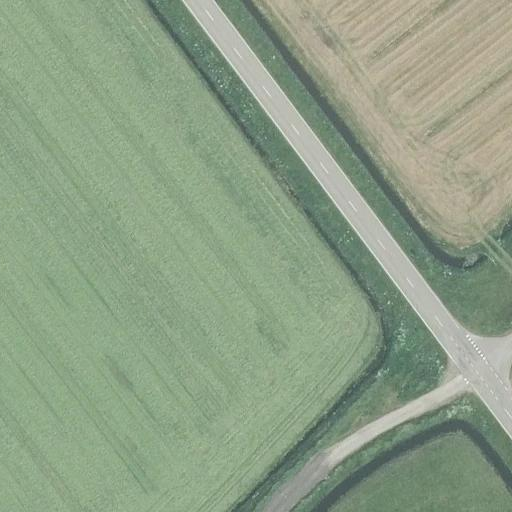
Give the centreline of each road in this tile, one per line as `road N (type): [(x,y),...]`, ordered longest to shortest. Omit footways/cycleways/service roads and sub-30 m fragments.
road 1 (secondary): [(477,373),(196,0)]
road 2 (unclassified): [(275,511),(335,454),(477,373)]
